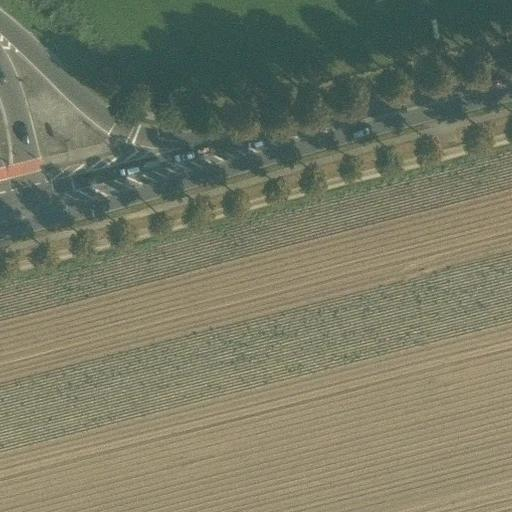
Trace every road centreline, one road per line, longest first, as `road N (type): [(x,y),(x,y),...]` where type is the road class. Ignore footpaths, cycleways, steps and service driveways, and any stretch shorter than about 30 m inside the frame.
road 1 (track): [(0,271),(511,141)]
road 2 (primary): [(238,154),(511,85)]
road 3 (motorway): [(238,154),(111,125),(0,30)]
road 4 (primary): [(33,202),(238,154)]
road 5 (motorway): [(33,202),(0,80)]
